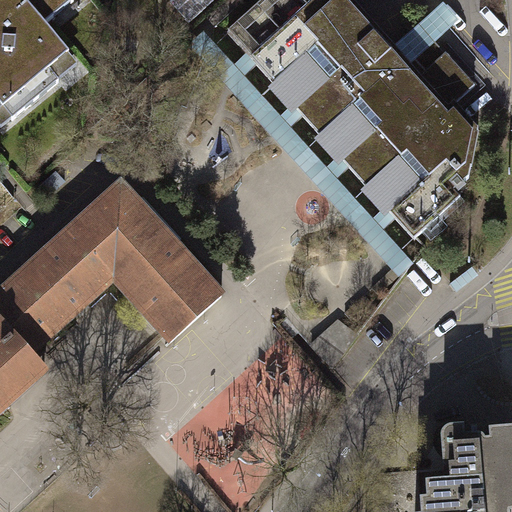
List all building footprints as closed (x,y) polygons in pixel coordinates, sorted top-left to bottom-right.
[(58,83),(48,71),(68,55),(44,26),(73,2),(70,0),(0,0),(0,111),(2,109),(11,121),(58,83)] [(389,213),(395,219),(413,239),(459,198),(457,196),(465,187),(462,183),(468,178),(476,130),(455,104),(473,87),(446,56),(427,71),(415,58),(408,65),(393,49),(348,0),(264,0),(227,33),(246,55),(255,65),(275,86),(270,91),(290,114),(296,109),(321,138),(315,143),(336,166),(342,161),(349,169),(368,190),(363,195),(384,218),(389,213)] [(408,65),(415,58),(457,21),(442,4),(393,49),(408,65)] [(255,65),(246,55),(235,65),(204,30),(187,45),(396,275),(412,261),(384,229),(395,219),(389,213),(384,218),(363,195),(368,190),(349,169),(342,161),(336,166),(315,143),(321,138),(296,109),(290,114),(270,91),(275,86),(255,65)] [(121,187),(0,295),(0,311),(35,350),(114,279),(171,342),(221,298),(121,187)] [(30,355),(35,350),(0,311),(0,412),(45,372),(30,355)] [(357,336),(336,322),(311,345),(330,367),(357,336)] [(464,428),(449,429),(445,431),(443,434),(441,439),(442,447),(443,471),(449,470),(450,483),(426,485),(427,502),(420,502),(420,511),(511,511),(511,429),(489,431),(489,436),(465,438),(464,428)]
